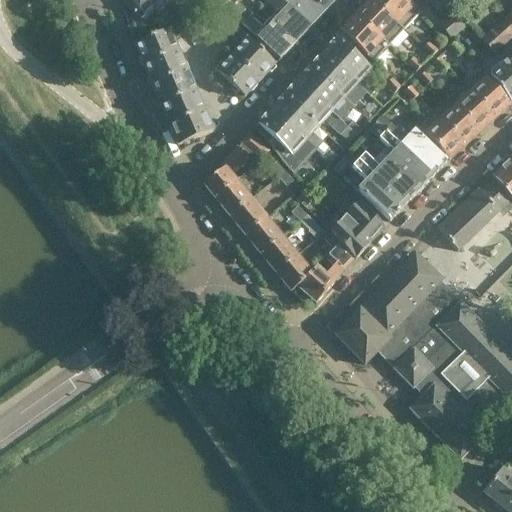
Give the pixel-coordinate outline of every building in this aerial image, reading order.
[(162,19),(157,14),(144,0),(120,0),(123,3),(134,16),(138,20),(146,14),(155,25),(162,19)] [(144,0),(157,14),(170,3),(166,0),(144,0)] [(219,9),(211,0),(207,0),(206,2),(215,13),(219,9)] [(211,0),(219,9),(230,0),(211,0)] [(295,44),(310,28),(279,0),(266,0),(265,1),(277,12),(270,20),(295,44)] [(325,12),(312,0),(279,0),(310,28),(325,12)] [(312,0),(325,12),(332,4),(335,0),(312,0)] [(389,48),(395,40),(404,31),(371,0),(356,17),(383,42),(389,48)] [(404,31),(411,23),(420,13),(404,0),(371,0),(404,31)] [(420,0),(427,8),(430,5),(433,8),(441,0),(420,0)] [(126,23),(134,16),(123,3),(121,5),(126,23)] [(197,10),(191,3),(185,9),(190,15),(197,10)] [(236,3),(228,11),(233,16),(241,8),(236,3)] [(439,26),(452,40),(467,27),(455,12),(439,26)] [(245,35),(225,14),(216,20),(227,31),(225,33),(233,42),(245,35)] [(511,14),(482,41),(494,54),(511,37),(511,14)] [(295,44),(270,20),(262,28),(250,17),(242,26),(279,61),(295,44)] [(356,17),(341,34),(344,36),(369,59),(368,59),(373,64),(389,48),(383,42),(356,17)] [(142,67),(178,52),(169,31),(133,46),(142,67)] [(365,93),(370,97),(377,89),(365,78),(371,71),(336,39),(322,54),(365,93)] [(274,66),(271,64),(246,40),(231,56),(259,82),(274,66)] [(455,42),(448,49),(456,58),(463,51),(455,42)] [(432,58),(438,51),(430,43),(423,49),(432,58)] [(151,87),(186,72),(178,52),(142,67),(151,87)] [(322,54),(310,68),(351,106),(352,107),(365,93),(322,54)] [(259,82),(231,56),(215,72),(243,99),(259,82)] [(440,57),(432,64),(441,73),(448,66),(440,57)] [(416,74),(422,67),(413,59),(407,65),(416,74)] [(484,73),(510,106),(511,104),(511,71),(506,64),(502,59),(496,59),(482,69),(484,73)] [(310,68),(297,82),(339,120),(351,106),(310,68)] [(160,107),(195,91),(186,72),(151,87),(160,107)] [(425,72),(418,79),(426,88),(433,81),(425,72)] [(464,88),(469,93),(495,120),(507,109),(510,106),(484,73),(482,75),(480,73),(477,76),(472,80),(464,87),(464,88)] [(394,95),(400,89),(392,79),(386,86),(394,95)] [(297,82),(284,96),(319,128),(324,122),(340,137),(340,136),(349,144),(356,136),(297,82)] [(412,102),(416,97),(406,87),(402,91),(412,102)] [(449,101),(480,134),(495,120),(464,88),(449,101)] [(168,127),(204,111),(195,91),(160,107),(168,127)] [(271,110),(316,152),(330,165),(337,157),(329,149),(313,135),(319,128),(284,96),(271,110)] [(433,114),(464,148),(480,134),(449,101),(434,115),(433,114)] [(258,125),(254,129),(264,140),(272,149),(282,163),(293,176),(309,159),(316,152),(271,110),(258,125)] [(204,111),(168,127),(177,147),(212,132),(204,111)] [(449,162),(464,148),(433,114),(418,129),(449,162)] [(406,141),(392,128),(382,118),(377,124),(432,179),(447,164),(414,133),(406,141)] [(418,193),(431,180),(432,179),(377,124),(369,131),(379,141),(372,147),(379,154),(418,193)] [(214,199),(237,181),(234,176),(249,158),(256,165),(260,162),(261,162),(263,160),(269,153),(248,135),(241,144),(242,145),(238,148),(237,147),(220,168),(221,172),(203,186),(214,199)] [(348,154),(342,160),(352,169),(366,183),(358,192),(390,222),(405,207),(358,163),(357,163),(348,154)] [(358,163),(405,207),(418,193),(379,154),(372,163),(375,165),(374,166),(364,156),(358,163)] [(277,162),(270,168),(278,178),(285,172),(277,162)] [(511,175),(504,167),(492,178),(495,181),(494,182),(511,200),(511,175)] [(327,171),(317,180),(324,186),(334,177),(327,171)] [(285,172),(278,178),(286,188),(293,182),(285,172)] [(324,186),(317,180),(313,184),(319,191),(324,186)] [(229,218),(252,199),(237,181),(214,199),(229,218)] [(503,218),(511,209),(511,200),(494,182),(481,194),(479,191),(437,231),(459,253),(474,239),(500,215),(503,218)] [(305,191),(296,199),(305,208),(313,199),(305,191)] [(245,236),(267,218),(252,199),(229,218),(245,236)] [(337,210),(345,217),(371,244),(374,240),(384,228),(359,202),(352,209),(344,202),(337,210)] [(300,223),(307,217),(296,207),(290,213),(300,223)] [(307,217),(300,223),(308,231),(307,232),(316,241),(323,233),(307,217)] [(356,260),(371,244),(345,217),(330,234),(340,245),(356,260)] [(260,255),(283,237),(267,218),(245,236),(260,255)] [(330,234),(324,240),(325,241),(331,249),(334,252),(340,245),(330,234)] [(275,274),(298,256),(283,237),(260,255),(275,274)] [(356,260),(340,245),(334,252),(330,256),(327,254),(311,272),(312,273),(310,278),(292,293),(292,294),(303,304),(308,298),(316,305),(356,260)] [(511,354),(460,302),(458,305),(438,286),(442,281),(414,254),(335,336),(364,366),(377,354),(385,362),(387,360),(394,367),(392,370),(413,391),(419,386),(426,393),(408,411),(433,436),(459,462),(485,437),(475,427),(504,398),(511,406),(511,354)] [(310,278),(312,273),(311,272),(298,256),(275,274),(277,276),(290,294),(292,293),(310,278)] [(511,500),(511,477),(505,473),(502,470),(483,495),(504,511),(511,500)]
